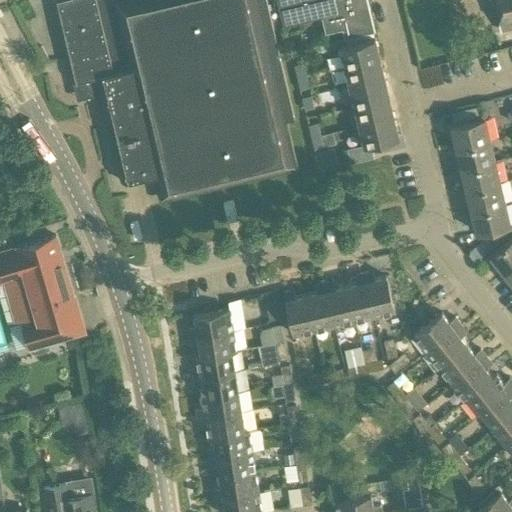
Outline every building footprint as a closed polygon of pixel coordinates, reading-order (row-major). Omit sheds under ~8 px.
[(277,122),(295,118),(267,0),(57,0),(71,55),(68,55),(74,81),(97,75),(122,180),(160,171),(161,176),(166,175),(170,191),(287,164),(277,122)] [(344,38),(374,31),(367,0),(276,0),(283,26),(322,16),(325,32),(342,28),(344,38)] [(511,0),(494,0),(501,30),(511,27),(511,0)] [(345,65),(380,57),(375,36),(340,44),(345,65)] [(385,77),(380,57),(345,65),(350,85),(385,77)] [(297,77),(306,75),(303,62),(294,65),(297,77)] [(309,87),(306,75),(297,77),(299,89),(309,87)] [(389,96),(385,77),(350,85),(354,105),(389,96)] [(304,109),(314,107),(311,95),(301,97),(304,109)] [(389,96),(354,105),(359,125),(394,116),(389,96)] [(394,116),(359,125),(364,145),(399,137),(394,116)] [(485,117),(451,125),(447,126),(449,136),(453,135),(456,146),(456,147),(490,138),(485,117)] [(310,137),(320,134),(317,122),(307,124),(310,137)] [(323,147),(320,134),(310,137),(313,149),(323,147)] [(456,147),(456,146),(452,147),(454,157),(458,156),(461,167),(461,168),(495,160),(490,138),(456,147)] [(461,168),(461,167),(457,168),(459,178),(463,177),(466,188),(466,189),(500,181),(495,160),(461,168)] [(466,189),(466,188),(462,189),(464,199),(468,198),(471,209),(471,210),(505,202),(500,181),(466,189)] [(471,210),(471,209),(467,210),(469,220),(473,219),(476,231),(510,223),(505,202),(471,210)] [(56,234),(17,246),(0,251),(0,281),(5,280),(17,321),(22,319),(30,347),(84,331),(56,234)] [(511,236),(490,254),(487,257),(494,265),(497,263),(504,271),(504,272),(511,265),(511,236)] [(511,265),(504,272),(504,271),(500,274),(507,282),(510,280),(511,281),(511,265)] [(373,270),(364,272),(374,315),(394,310),(386,275),(374,278),(373,270)] [(374,315),(364,272),(355,275),(356,282),(346,285),(354,320),(356,319),(374,315)] [(333,280),(324,282),(334,324),(354,320),(346,285),(335,287),(333,280)] [(317,291),(306,294),(314,329),(334,324),(324,282),(315,284),(317,291)] [(306,294),(295,296),(293,289),(284,291),(294,334),(314,329),(306,294)] [(270,319),(278,317),(274,300),(266,302),(270,319)] [(193,313),(195,325),(188,326),(190,335),(233,329),(230,308),(193,313)] [(455,316),(449,321),(442,312),(413,334),(426,351),(461,324),(455,316)] [(280,324),(271,326),(275,343),(284,341),(280,324)] [(466,331),(461,324),(426,351),(439,367),(467,344),(460,336),(466,331)] [(275,343),(271,326),(263,328),(260,334),(263,346),(275,343)] [(236,349),(233,329),(190,335),(191,345),(198,343),(200,354),(195,354),(195,355),(236,349)] [(388,357),(396,355),(392,338),(384,340),(388,357)] [(284,341),(275,343),(279,359),(288,357),(284,341)] [(359,344),(344,348),(347,365),(363,361),(359,344)] [(467,344),(439,367),(452,383),(486,355),(480,348),(474,353),(467,344)] [(376,359),(374,352),(369,348),(362,350),(365,362),(376,359)] [(195,355),(197,366),(190,367),(191,376),(235,370),(232,350),(236,349),(195,355)] [(394,371),(408,360),(403,353),(389,364),(394,371)] [(486,355),(452,383),(465,399),(469,396),(492,376),(486,368),(492,363),(486,355)] [(381,359),(364,363),(366,371),(383,367),(381,359)] [(366,371),(364,363),(347,366),(349,375),(366,371)] [(283,383),(292,381),(289,364),(280,366),(283,383)] [(341,368),(324,372),(326,381),(343,377),(341,368)] [(235,370),(191,376),(193,386),(200,385),(202,395),(238,390),(235,370)] [(326,381),(324,372),(307,376),(309,384),(326,381)] [(492,376),(469,396),(481,412),(511,386),(511,380),(509,377),(503,382),(496,373),(492,376)] [(397,399),(404,394),(394,380),(387,386),(397,399)] [(292,381),(283,383),(285,395),(286,400),(294,398),(292,381)] [(285,395),(283,383),(271,385),(273,397),(285,395)] [(511,386),(481,412),(494,428),(511,412),(511,386)] [(202,395),(204,406),(196,407),(198,417),(241,410),(238,390),(202,395)] [(404,394),(397,399),(408,413),(415,407),(411,402),(404,394)] [(80,401),(57,405),(59,416),(82,411),(80,401)] [(289,423),(298,421),(296,404),(287,406),(289,423)] [(244,430),(241,410),(198,417),(199,426),(207,425),(208,436),(249,429),(244,430)] [(511,412),(494,428),(506,443),(511,439),(511,412)] [(427,429),(430,426),(419,413),(412,418),(423,432),(427,429)] [(298,421),(289,423),(292,440),(301,438),(298,421)] [(434,423),(430,426),(427,429),(438,442),(445,437),(434,423)] [(213,436),(215,446),(207,447),(209,456),(252,450),(249,429),(208,436),(213,436)] [(452,461),(459,455),(448,442),(442,447),(452,461)] [(296,463),(305,462),(302,445),(293,446),(296,463)] [(255,470),(252,450),(209,456),(210,466),(218,464),(219,475),(255,470)] [(294,462),(293,453),(284,454),(285,464),(294,462)] [(459,455),(452,461),(463,474),(470,468),(459,455)] [(307,479),(305,462),(296,463),(299,480),(307,479)] [(219,475),(221,486),(214,487),(215,497),(258,490),(255,470),(219,475)] [(422,503),(419,486),(417,474),(406,476),(408,488),(402,489),(405,508),(422,505),(422,503)] [(478,493),(485,488),(474,474),(467,479),(478,493)] [(66,483),(42,487),(45,511),(91,511),(89,493),(68,496),(66,483)] [(302,504),(311,503),(308,486),(300,487),(302,504)] [(478,500),(482,506),(473,511),(507,511),(511,508),(511,496),(508,500),(497,486),(478,500)] [(258,490),(215,497),(217,506),(224,505),(225,511),(252,511),(262,511),(258,490)] [(335,499),(337,511),(329,511),(328,511),(382,511),(382,505),(380,504),(372,505),(371,494),(335,499)]
